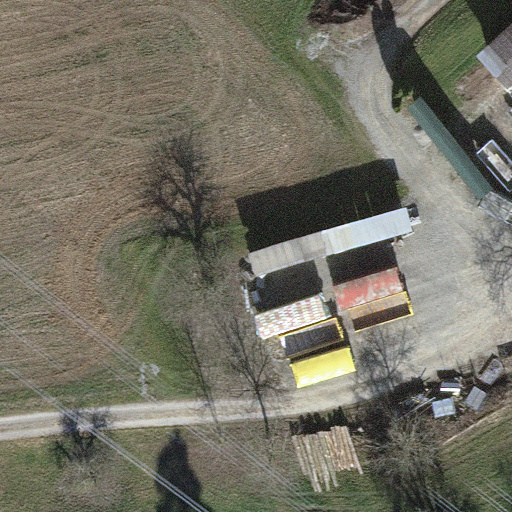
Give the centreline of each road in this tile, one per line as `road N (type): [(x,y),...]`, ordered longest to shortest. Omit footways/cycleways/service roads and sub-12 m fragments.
road 1 (track): [(511,310),(337,399),(0,436)]
road 2 (track): [(255,0),(347,77),(511,238)]
